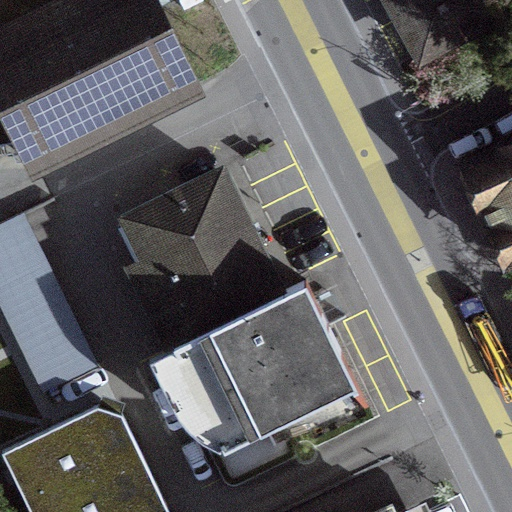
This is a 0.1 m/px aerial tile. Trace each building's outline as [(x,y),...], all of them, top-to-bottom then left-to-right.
[(0,0),(0,146),(13,144),(25,168),(190,88),(201,83),(160,0),(0,0)] [(483,0),(387,0),(419,56),(492,16),(483,0)] [(511,260),(511,147),(462,169),(504,264),(511,260)] [(132,266),(171,347),(278,295),(219,174),(136,215),(155,254),(159,261),(147,267),(138,271),(135,264),(132,266)] [(0,293),(46,389),(101,363),(29,214),(0,228),(0,293)] [(278,295),(171,347),(227,460),(364,393),(326,315),(309,280),(278,295)] [(93,407),(0,452),(0,457),(26,511),(162,511),(165,511),(119,415),(108,412),(93,407)]
